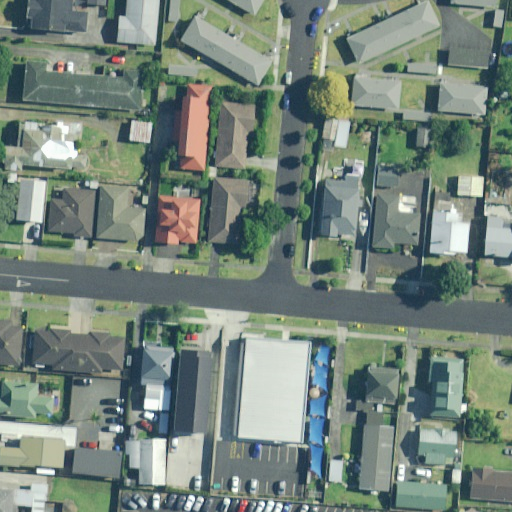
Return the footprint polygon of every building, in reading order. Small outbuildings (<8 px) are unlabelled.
[(21,0),(20,17),(25,18),(24,28),(81,33),(83,12),(69,11),(70,0),(21,0)] [(123,0),(122,16),(115,16),(113,41),(152,43),(154,0),(123,0)] [(168,0),(167,20),(175,20),(176,0),(168,0)] [(226,0),(252,15),(260,0),(226,0)] [(425,0),(421,0),(343,38),(356,63),(437,24),(425,0)] [(500,10),(492,9),(490,25),(498,26),(500,10)] [(189,16),(176,39),(256,83),(269,61),(189,16)] [(485,51),(440,47),(438,64),(484,68),(485,51)] [(43,63),(20,61),(17,101),(138,109),(140,70),(121,68),(120,76),(42,70),(43,63)] [(405,63),(404,71),(434,74),(434,66),(405,63)] [(166,66),(165,74),(195,76),(195,68),(166,66)] [(349,78),(347,104),(394,107),(396,81),(349,78)] [(438,82),(435,110),(483,114),(486,87),(438,82)] [(181,96),(176,95),(172,154),(178,155),(177,167),(203,169),(208,87),(182,85),(181,96)] [(234,101),(235,95),(223,94),(222,101),(216,100),(211,167),(241,169),(243,131),(253,132),(255,103),(234,101)] [(506,108),(490,107),(490,118),(506,118),(506,108)] [(401,110),(401,118),(430,120),(431,113),(401,110)] [(330,140),(330,145),(344,147),(348,119),(323,115),(319,138),(330,140)] [(12,146),(0,145),(0,170),(17,171),(17,166),(83,169),(83,154),(66,154),(67,133),(77,133),(78,123),(53,122),(53,125),(35,124),(35,120),(13,119),(12,146)] [(149,122),(128,119),(125,140),(146,143),(149,122)] [(432,127),(413,127),(412,146),(431,147),(432,127)] [(356,161),(344,160),(343,169),(333,169),(333,178),(320,177),(316,237),(332,238),(332,234),(351,235),(356,161)] [(395,165),(374,163),(372,184),(393,186),(395,165)] [(480,176),(456,174),(455,195),(479,196),(480,176)] [(248,180),(209,177),(204,242),(235,244),(238,207),(246,207),(248,180)] [(40,181),(16,178),(12,219),(36,221),(40,181)] [(124,186),(96,185),(93,237),(140,240),(142,208),(123,206),(124,186)] [(59,200),(46,199),(44,230),(70,232),(70,236),(88,238),(91,190),(59,188),(59,200)] [(394,194),(372,192),(368,246),(389,248),(389,243),(413,245),(415,213),(393,211),(394,194)] [(454,220),(455,213),(450,213),(452,193),(433,192),(432,211),(428,211),(424,253),(452,255),(452,251),(461,252),(464,221),(454,220)] [(173,241),(192,242),(196,196),(154,193),(150,242),(173,244),(173,241)] [(500,216),(482,215),(480,254),(508,255),(508,263),(511,263),(511,221),(500,221),(500,216)] [(0,363),(16,364),(18,325),(9,324),(10,319),(0,318),(0,363)] [(43,329),(30,329),(28,362),(47,363),(47,369),(99,372),(99,368),(119,369),(121,336),(108,335),(109,330),(86,329),(86,333),(66,332),(67,328),(43,327),(43,329)] [(244,342),(236,439),(301,444),(309,347),(244,342)] [(171,347),(139,343),(135,376),(138,376),(137,383),(166,387),(171,347)] [(183,354),(176,432),(208,434),(215,357),(183,354)] [(460,357),(426,354),(422,414),(456,416),(460,357)] [(394,366),(363,364),(361,398),(352,398),(352,410),(364,411),(363,422),(359,422),(354,488),(386,490),(390,425),(381,424),(382,404),(392,404),(394,366)] [(76,374),(56,373),(55,388),(75,389),(76,374)] [(34,381),(0,378),(0,414),(31,416),(31,412),(48,413),(49,395),(33,394),(34,381)] [(162,412),(142,412),(141,430),(161,430),(162,412)] [(452,428),(415,427),(414,454),(421,454),(421,462),(442,462),(443,456),(451,456),(452,428)] [(162,438),(135,437),(134,482),(161,483),(162,438)] [(3,448),(3,456),(0,456),(0,477),(46,477),(46,463),(46,448),(3,448)] [(105,462),(58,457),(55,482),(98,486),(104,480),(105,462)] [(339,459),(326,459),(326,479),(339,479),(339,459)] [(511,500),(511,471),(490,470),(490,468),(468,466),(466,498),(511,500)] [(443,484),(394,480),(392,506),(441,510),(443,484)] [(233,495),(248,495),(248,485),(233,486),(233,495)]
